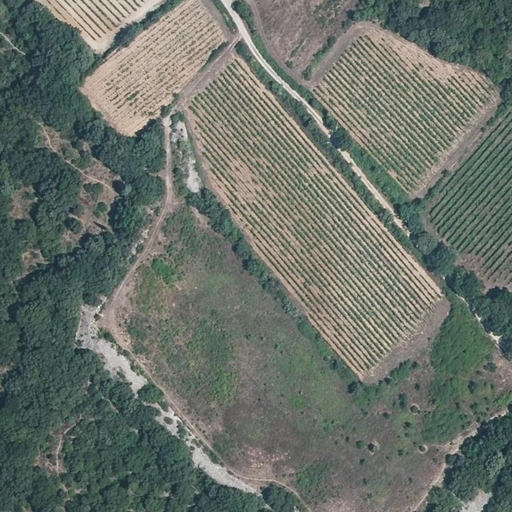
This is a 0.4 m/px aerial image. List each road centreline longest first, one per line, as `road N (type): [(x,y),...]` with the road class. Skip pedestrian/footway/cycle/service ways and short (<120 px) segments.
road 1 (track): [(511,355),(222,0)]
road 2 (track): [(167,199),(166,118),(246,27)]
